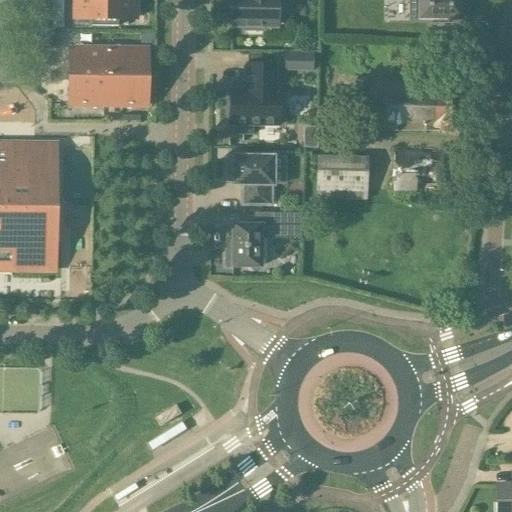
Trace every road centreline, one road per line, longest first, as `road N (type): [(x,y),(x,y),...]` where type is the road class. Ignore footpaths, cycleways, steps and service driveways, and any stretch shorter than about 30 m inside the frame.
road 1 (residential): [(177,285),(183,0)]
road 2 (residential): [(177,285),(111,334),(0,335)]
road 3 (residential): [(490,298),(502,126)]
road 4 (residential): [(298,369),(177,285)]
road 5 (tertiary): [(292,427),(187,511)]
road 6 (tertiary): [(205,511),(247,498),(314,454)]
road 7 (tertiary): [(511,333),(397,369)]
